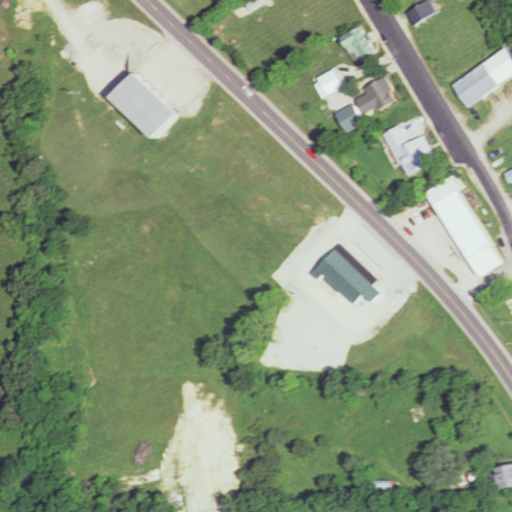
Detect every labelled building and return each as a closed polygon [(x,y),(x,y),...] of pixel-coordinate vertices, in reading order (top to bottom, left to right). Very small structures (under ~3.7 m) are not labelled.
[(437,16),(433,2),(410,9),(414,23),(437,16)] [(343,37),(356,61),(376,51),(363,26),(343,37)] [(511,80),(511,51),(511,50),(455,82),(468,105),(511,80)] [(139,73),(114,99),(158,139),(182,115),(139,73)] [(366,87),(369,96),(359,99),(364,114),(394,104),(387,80),(366,87)] [(365,124),(355,104),(338,113),(348,132),(365,124)] [(437,159),(424,137),(397,153),(410,175),(437,159)] [(461,190),(464,188),(457,175),(431,189),(480,278),(503,265),(461,190)] [(381,279),(343,244),(312,278),(334,297),(340,290),(357,305),(367,295),(374,302),(383,293),(375,285),(381,279)] [(499,491),(511,487),(511,465),(494,469),(499,491)]
